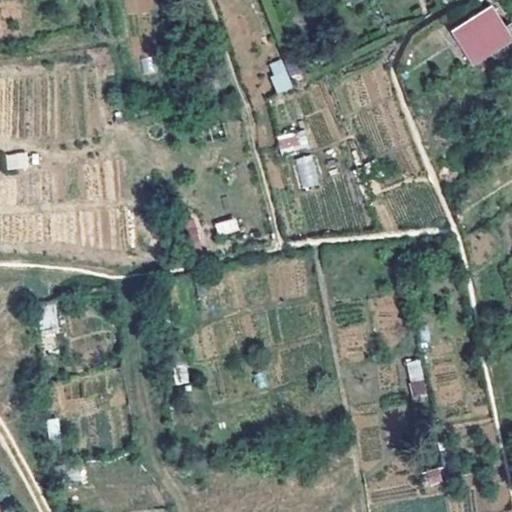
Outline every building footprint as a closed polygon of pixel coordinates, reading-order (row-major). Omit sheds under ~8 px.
[(472,66),(511,41),(511,38),(507,30),(494,8),(453,33),(472,66)] [(279,93),(293,87),(281,58),(267,64),(279,93)] [(304,131),(277,136),(281,153),(307,147),(304,131)] [(5,153),(6,170),(28,168),(27,151),(5,153)] [(314,154),(294,158),(301,188),(320,184),(314,154)] [(214,222),(217,235),(239,230),(236,217),(214,222)]
